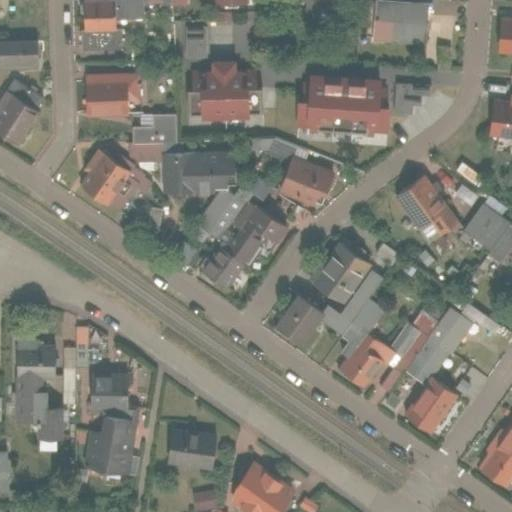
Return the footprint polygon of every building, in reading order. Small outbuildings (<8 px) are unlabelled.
[(115,0),(83,0),(85,30),(117,28),(116,19),(115,0)] [(115,0),(116,19),(152,18),(152,0),(157,0),(115,0)] [(281,4),(280,26),(323,28),(324,9),(342,10),(342,0),(316,0),(316,6),(281,4)] [(428,2),(407,0),(375,0),(372,38),(425,43),(428,2)] [(511,19),(501,19),(499,51),(511,51),(511,19)] [(185,58),(208,58),(207,27),(184,27),(185,58)] [(117,28),(85,30),(80,30),(81,63),(125,61),(124,28),(117,28)] [(0,70),(38,69),(38,40),(0,41),(0,70)] [(221,76),(204,76),(204,91),(199,91),(199,117),(255,117),(255,113),(267,113),(267,90),(256,90),(256,75),(237,75),(238,63),(222,63),(221,76)] [(142,73),(86,74),(87,117),(131,116),(131,100),(143,100),(142,73)] [(387,132),(388,88),(382,88),(382,78),(309,75),(308,97),(298,97),(296,129),(387,132)] [(0,132),(17,144),(39,113),(34,109),(40,100),(15,82),(0,101),(0,132)] [(395,115),(413,115),(413,106),(422,106),(423,97),(432,97),(432,84),(396,83),(395,115)] [(510,103),(493,102),(490,133),(511,135),(511,94),(510,103)] [(232,193),(233,149),(175,147),(176,115),(152,114),(152,124),(129,124),(128,159),(163,160),(162,192),(213,194),(232,193)] [(96,152),(80,176),(86,180),(80,188),(108,207),(109,204),(119,211),(138,183),(126,174),(131,168),(114,156),(110,162),(96,152)] [(325,194),(333,173),(293,157),(277,195),(307,208),(310,202),(314,204),(319,191),(325,194)] [(424,174),(394,194),(429,244),(459,223),(424,174)] [(196,227),(220,242),(228,230),(233,234),(254,204),(259,198),(244,187),(232,193),(230,201),(213,194),(196,227)] [(482,203),(500,216),(507,206),(489,193),(482,203)] [(482,203),(462,231),(489,250),(509,223),(500,216),(482,203)] [(233,234),(260,253),(267,257),(288,227),(254,204),(233,234)] [(489,250),(487,253),(498,261),(511,241),(511,219),(509,223),(489,250)] [(220,242),(197,272),(230,296),(260,253),(233,234),(228,230),(220,242)] [(338,240),(309,281),(343,304),(371,264),(362,257),(366,250),(358,244),(353,250),(338,240)] [(323,314),(322,316),(348,334),(374,296),(388,276),(374,266),(341,314),(329,306),(323,314)] [(323,314),(296,296),(272,332),(299,350),(322,316),(323,314)] [(374,296),(348,334),(362,344),(369,333),(388,305),(374,296)] [(436,375),(473,320),(449,304),(441,315),(424,304),(393,349),(388,357),(429,385),(436,375)] [(79,346),(68,346),(67,366),(91,366),(92,326),(80,325),(79,346)] [(362,344),(343,371),(367,387),(388,357),(393,349),(369,333),(362,344)] [(57,341),(17,342),(18,421),(51,421),(50,384),(58,383),(57,341)] [(129,374),(93,373),(90,407),(76,468),(127,475),(138,406),(127,405),(129,374)] [(408,416),(434,434),(463,393),(436,375),(429,385),(408,416)] [(213,469),(217,435),(171,430),(167,464),(213,469)] [(511,437),(509,435),(485,468),(511,484),(511,437)] [(282,511),(298,490),(258,462),(235,495),(259,511),(282,511)] [(195,491),(198,510),(222,507),(219,488),(195,491)]
